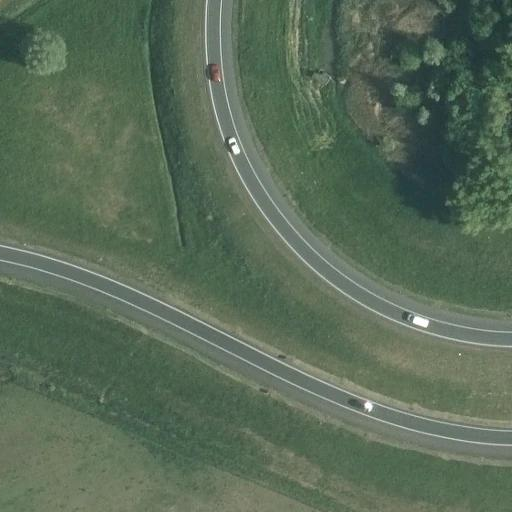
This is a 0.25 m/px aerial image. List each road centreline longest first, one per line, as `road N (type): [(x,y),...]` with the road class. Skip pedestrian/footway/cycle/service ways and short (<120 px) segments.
road 1 (motorway): [(0,257),(87,281),(339,401),(448,432),(511,438)]
road 2 (motorway): [(511,339),(425,326),(353,292),(295,244),(228,140),(216,85),(216,0)]
